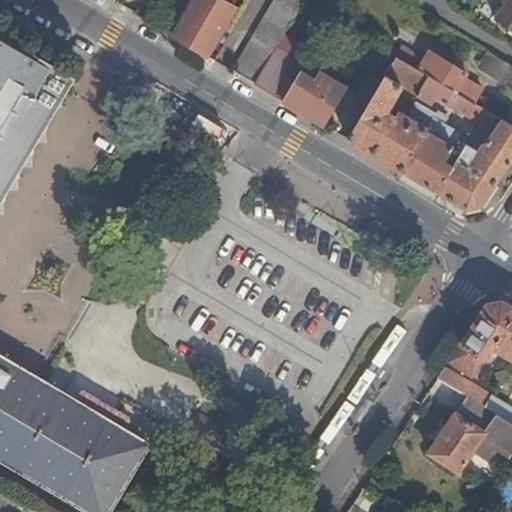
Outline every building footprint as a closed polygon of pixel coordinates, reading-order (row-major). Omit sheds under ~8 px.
[(220,0),(192,0),(171,36),(206,57),(234,9),(220,0)] [(274,0),(232,72),(254,84),(274,51),(274,50),(273,49),(303,0),(274,0)] [(511,0),(508,0),(495,20),(511,32),(511,0)] [(58,98),(61,75),(0,39),(0,458),(90,511),(104,511),(143,447),(154,454),(170,429),(121,399),(107,423),(72,403),(0,359),(0,193),(2,193),(0,186),(0,173),(16,169),(12,151),(30,145),(24,126),(44,121),(40,103),(58,98)] [(429,77),(474,104),(483,90),(465,79),(468,75),(430,52),(425,62),(403,48),(397,57),(429,77)] [(282,101),(300,70),(302,67),(274,50),(274,51),(254,84),(282,101)] [(484,73),(503,84),(511,67),(511,66),(494,56),(484,73)] [(397,57),(385,76),(402,86),(417,95),(429,77),(397,57)] [(511,89),(511,67),(503,84),(511,89)] [(282,101),(323,125),(344,90),(319,74),(315,79),(300,70),(282,101)] [(480,207),(511,159),(511,126),(474,104),(429,77),(417,95),(432,104),(436,98),(494,134),(488,143),(482,149),(470,142),(454,168),(447,163),(463,137),(445,127),(449,121),(437,114),(436,116),(418,105),(411,115),(416,119),(413,124),(397,115),(395,118),(387,114),(389,106),(402,86),(385,76),(348,141),(466,210),(480,207)] [(511,408),(445,366),(436,379),(467,397),(511,424),(511,307),(501,301),(486,304),(448,361),(471,377),(488,352),(492,354),(495,349),(511,359),(511,408)] [(511,424),(467,397),(428,453),(456,473),(472,449),(484,456),(495,440),(506,448),(503,452),(511,457),(511,455),(511,424)]
